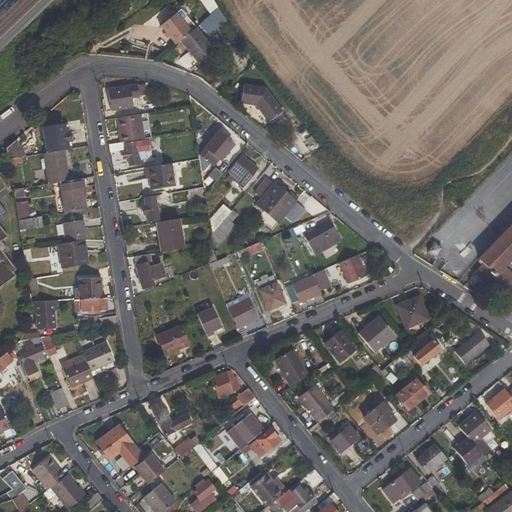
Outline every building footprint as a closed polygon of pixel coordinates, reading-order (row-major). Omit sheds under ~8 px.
[(201,0),(209,13),(217,8),(212,0),(201,0)] [(176,14),(159,27),(175,46),(180,42),(191,32),(176,14)] [(208,34),(213,28),(205,20),(198,26),(208,34)] [(195,28),(191,32),(180,42),(198,64),(214,52),(195,28)] [(255,106),(268,123),(283,112),(264,88),(244,85),(241,104),(255,106)] [(131,98),(137,97),(140,97),(138,86),(108,90),(111,111),(123,109),(123,108),(122,99),(129,98),(131,98)] [(148,96),(145,96),(140,97),(137,97),(139,105),(149,103),(148,96)] [(123,110),(133,108),(131,98),(129,98),(130,107),(123,108),(123,109),(111,111),(111,112),(123,110)] [(123,108),(130,107),(129,98),(122,99),(123,108)] [(117,121),(121,143),(143,139),(140,117),(117,121)] [(221,124),(218,130),(235,141),(238,135),(221,124)] [(42,129),(46,154),(64,151),(68,150),(64,125),(42,129)] [(233,146),(217,132),(198,155),(199,160),(200,168),(204,171),(210,165),(216,157),(220,160),(221,161),(233,146)] [(126,144),(128,165),(142,163),(141,155),(145,154),(144,152),(151,150),(150,141),(126,144)] [(13,142),(6,148),(8,160),(16,159),(13,142)] [(122,150),(121,144),(109,146),(110,152),(122,150)] [(42,155),(47,185),(59,183),(69,181),(64,151),(46,154),(42,155)] [(234,181),(243,188),(258,169),(241,156),(227,173),(229,174),(225,179),(231,184),(234,181)] [(210,165),(214,167),(220,160),(216,157),(210,165)] [(21,158),(16,159),(8,160),(9,166),(22,165),(21,158)] [(153,167),(146,168),(148,179),(149,190),(175,187),(171,164),(153,167)] [(209,177),(215,183),(222,175),(215,169),(209,177)] [(278,223),(295,202),(266,178),(254,193),(261,199),(256,205),(278,223)] [(84,189),(83,179),(69,181),(59,183),(64,214),(83,211),(80,189),(84,189)] [(24,197),(23,189),(13,190),(18,221),(28,219),(25,202),(20,203),(20,198),(24,197)] [(146,215),(147,222),(157,221),(155,203),(163,203),(162,196),(144,198),(145,207),(142,207),(144,215),(146,215)] [(222,205),(209,221),(211,235),(231,212),(222,205)] [(0,288),(16,277),(13,273),(16,271),(4,255),(8,252),(2,243),(8,238),(0,227),(0,221),(7,216),(0,206),(0,288)] [(232,223),(238,215),(232,210),(231,212),(211,235),(213,245),(213,250),(235,226),(232,223)] [(41,217),(28,219),(18,221),(20,233),(27,233),(26,229),(42,227),(41,217)] [(56,237),(64,236),(65,244),(81,241),(85,241),(87,240),(84,220),(62,224),(62,225),(54,226),(56,237)] [(156,222),(160,253),(183,250),(178,220),(156,222)] [(303,237),(315,256),(340,241),(329,222),(303,237)] [(295,236),(304,232),(301,224),(292,229),(295,236)] [(511,231),(486,258),(491,263),(483,272),(511,299),(511,231)] [(278,241),(276,236),(264,241),(266,246),(278,241)] [(81,241),(65,244),(58,245),(62,269),(87,265),(85,256),(84,256),(81,241)] [(264,241),(236,253),(239,259),(266,247),(266,246),(264,241)] [(32,249),(23,251),(25,263),(34,262),(32,249)] [(205,255),(208,264),(215,261),(213,252),(205,255)] [(147,263),(151,262),(149,254),(133,256),(142,289),(154,286),(153,281),(164,278),(160,264),(149,268),(147,263)] [(348,284),(367,276),(358,255),(339,263),(348,284)] [(212,270),(231,262),(228,256),(216,262),(210,264),(212,270)] [(298,301),(299,304),(321,294),(320,293),(315,282),(313,276),(284,288),(291,304),(298,301)] [(74,299),(79,298),(79,300),(101,299),(99,278),(78,280),(78,289),(74,290),(74,299)] [(36,279),(27,280),(29,290),(38,288),(36,279)] [(328,290),(323,279),(315,282),(320,293),(328,290)] [(260,291),(268,310),(284,304),(276,284),(260,291)] [(427,320),(418,297),(396,306),(405,329),(427,320)] [(101,299),(79,300),(73,301),(74,312),(89,310),(89,313),(97,313),(97,310),(107,309),(106,298),(101,299)] [(248,301),(231,310),(240,329),(241,329),(252,323),(251,321),(256,318),(248,301)] [(35,306),(37,329),(54,328),(53,306),(35,306)] [(196,316),(197,317),(205,337),(207,337),(213,335),(212,332),(220,328),(212,308),(196,316)] [(98,319),(100,328),(118,325),(116,316),(98,319)] [(358,334),(373,353),(393,336),(378,318),(364,323),(365,329),(358,334)] [(156,337),(164,356),(179,350),(177,346),(186,343),(179,326),(156,337)] [(236,331),(240,339),(246,337),(241,329),(240,329),(236,331)] [(38,332),(23,334),(19,342),(30,340),(39,338),(38,332)] [(325,345),(339,362),(353,350),(340,333),(325,345)] [(488,346),(478,333),(453,352),(464,365),(488,346)] [(49,337),(40,338),(43,347),(48,357),(56,354),(49,337)] [(40,338),(39,338),(30,340),(32,345),(24,348),(25,353),(18,356),(26,376),(36,372),(31,360),(43,355),(41,347),(43,347),(40,338)] [(432,341),(422,348),(417,342),(412,346),(403,353),(412,364),(416,369),(440,350),(432,341)] [(105,343),(81,353),(84,360),(89,372),(113,362),(105,343)] [(20,349),(16,344),(6,352),(13,360),(16,358),(14,354),(20,349)] [(292,350),(273,361),(289,388),(308,377),(292,350)] [(13,360),(6,352),(0,357),(0,381),(1,380),(7,387),(21,376),(13,360)] [(407,368),(412,364),(403,353),(398,357),(407,368)] [(62,370),(70,388),(92,379),(89,372),(84,360),(62,370)] [(375,366),(365,373),(370,380),(373,377),(381,372),(375,366)] [(388,374),(384,369),(381,372),(373,377),(378,382),(388,374)] [(236,378),(233,378),(230,370),(210,379),(218,398),(240,389),(236,378)] [(407,411),(427,395),(408,372),(398,380),(404,387),(394,395),(407,411)] [(313,385),(297,399),(316,423),(318,422),(332,411),(333,409),(313,385)] [(49,394),(56,410),(69,405),(61,389),(49,394)] [(241,406),(243,407),(255,398),(247,389),(235,398),(237,400),(230,406),(235,411),(241,406)] [(511,408),(511,399),(507,394),(506,392),(501,396),(499,393),(491,399),(494,402),(487,407),(498,420),(511,408)] [(334,402),(337,407),(339,405),(342,402),(339,398),(334,402)] [(150,408),(164,436),(190,423),(186,416),(170,424),(160,403),(150,408)] [(364,417),(377,434),(393,421),(380,405),(364,417)] [(0,409),(0,432),(8,429),(0,410),(0,409)] [(10,428),(1,409),(0,410),(8,429),(10,428)] [(324,428),(337,418),(332,411),(318,422),(324,428)] [(490,431),(475,412),(457,426),(467,438),(482,457),(490,451),(480,439),(490,431)] [(231,428),(245,445),(263,431),(250,414),(231,428)] [(207,425),(212,432),(221,425),(216,419),(207,425)] [(330,442),(339,453),(358,438),(349,426),(330,442)] [(110,459),(118,452),(130,466),(141,457),(117,427),(96,443),(110,459)] [(254,440),(265,453),(278,443),(274,438),(277,436),(270,428),(254,440)] [(199,443),(195,437),(190,441),(194,446),(199,443)] [(174,449),(180,457),(192,449),(194,446),(190,441),(187,438),(174,449)] [(276,456),(278,459),(294,446),(287,438),(274,448),(279,454),(276,456)] [(486,461),(482,457),(467,438),(453,449),(472,472),(486,461)] [(439,464),(445,459),(434,445),(416,460),(431,479),(432,478),(443,469),(439,464)] [(201,448),(195,452),(206,466),(212,461),(201,448)] [(149,455),(133,468),(147,484),(163,472),(149,455)] [(48,457),(31,471),(47,490),(50,488),(65,477),(48,457)] [(383,490),(393,503),(419,482),(409,470),(383,490)] [(280,496),(264,476),(261,472),(237,491),(230,497),(235,502),(251,490),(266,508),(276,500),(280,496)] [(273,480),(267,473),(264,476),(280,496),(287,491),(276,477),(273,480)] [(66,475),(65,477),(50,488),(68,510),(85,496),(79,488),(77,489),(66,475)] [(442,495),(444,493),(432,478),(431,479),(426,482),(432,489),(442,502),(446,499),(442,495)] [(207,480),(204,482),(202,480),(194,487),(195,489),(192,492),(199,500),(190,507),(194,511),(202,511),(216,501),(210,494),(214,490),(207,480)] [(425,483),(412,494),(417,500),(430,490),(425,483)] [(160,484),(143,499),(153,511),(163,511),(175,502),(160,484)] [(484,507),(507,488),(504,484),(493,493),(481,503),(484,507)] [(298,486),(290,493),(288,490),(287,491),(280,496),(276,500),(286,511),(289,511),(297,506),(301,511),(302,511),(315,502),(305,489),(302,492),(298,486)] [(234,487),(227,492),(230,497),(237,491),(234,487)] [(477,498),(481,503),(493,493),(489,489),(477,498)] [(487,511),(511,511),(511,493),(510,491),(487,510),(487,511)] [(90,508),(101,499),(96,493),(85,502),(90,508)] [(329,504),(336,499),(333,494),(324,501),(327,506),(329,504)] [(0,503),(0,508),(2,511),(9,511),(16,508),(14,504),(12,500),(11,499),(9,500),(8,499),(0,503)]
